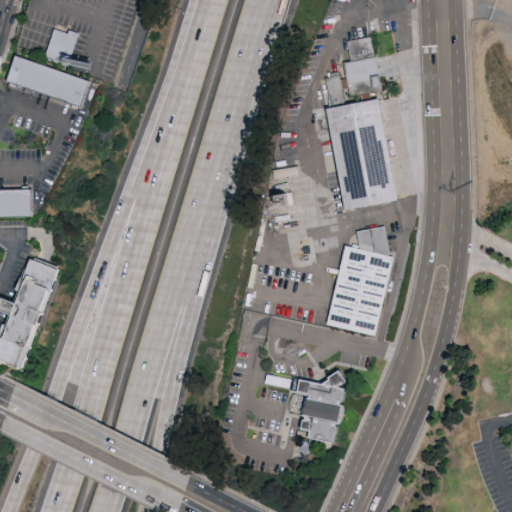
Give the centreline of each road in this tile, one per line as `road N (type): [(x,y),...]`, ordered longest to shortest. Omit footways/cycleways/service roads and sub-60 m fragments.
road 1 (motorway): [(211,0),(10,511)]
road 2 (motorway): [(109,511),(267,0)]
road 3 (motorway): [(212,0),(59,511)]
road 4 (motorway): [(145,511),(270,0)]
road 5 (secondary): [(444,237),(442,10)]
road 6 (tertiary): [(11,423),(167,502)]
road 7 (tertiary): [(179,477),(24,399)]
road 8 (secondary): [(369,511),(433,371)]
road 9 (secondary): [(433,371),(453,257),(444,237)]
road 10 (secondary): [(444,237),(431,254),(406,362)]
road 11 (secondary): [(393,392),(337,511)]
